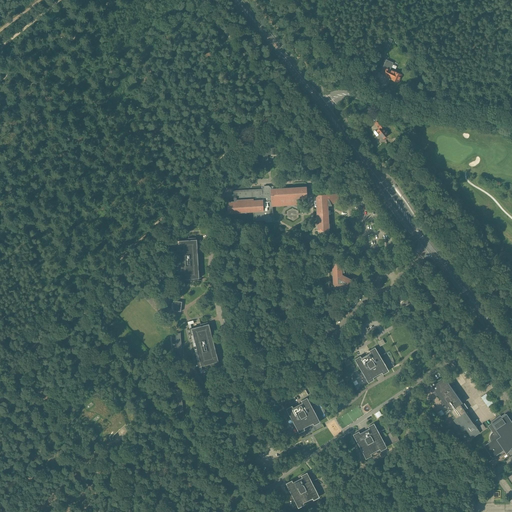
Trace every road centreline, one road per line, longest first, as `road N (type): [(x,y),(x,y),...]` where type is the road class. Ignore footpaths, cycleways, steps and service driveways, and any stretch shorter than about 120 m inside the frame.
road 1 (track): [(138,511),(0,349)]
road 2 (unclassified): [(511,113),(385,105),(354,95),(323,106)]
road 3 (unknown): [(248,359),(263,379),(377,286)]
road 4 (secondary): [(427,243),(323,106)]
road 5 (unknown): [(309,507),(401,443),(400,394)]
road 6 (unknown): [(210,247),(356,236)]
road 7 (secondary): [(323,106),(238,0)]
road 8 (secondary): [(511,349),(431,248)]
